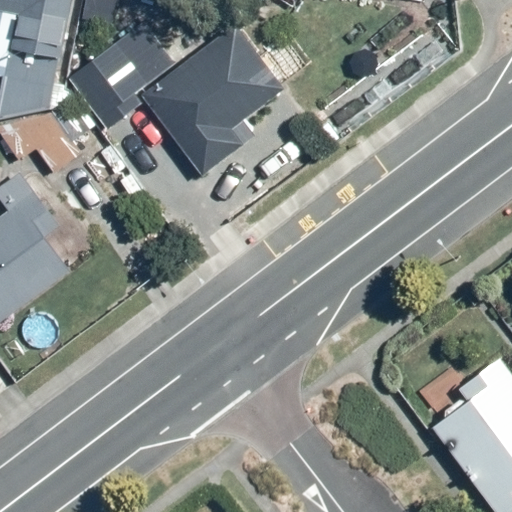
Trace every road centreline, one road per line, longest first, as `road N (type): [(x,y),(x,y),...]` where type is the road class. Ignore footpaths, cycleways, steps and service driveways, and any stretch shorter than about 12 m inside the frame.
road 1 (tertiary): [(511,127),(216,348)]
road 2 (tertiary): [(216,348),(0,511)]
road 3 (residential): [(216,348),(341,511)]
